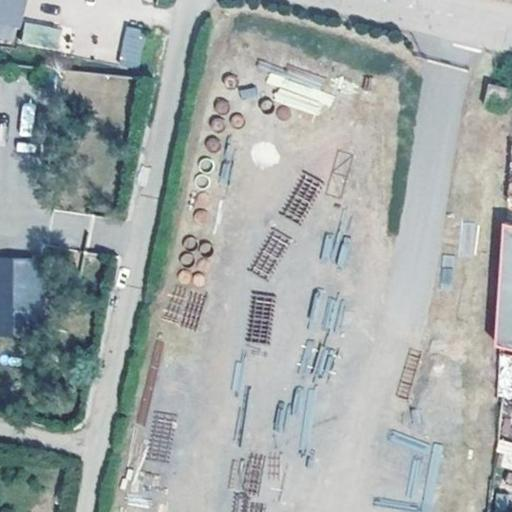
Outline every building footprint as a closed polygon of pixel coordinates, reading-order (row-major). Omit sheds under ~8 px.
[(30,0),(0,0),(0,35),(2,36),(6,18),(25,22),(30,0)] [(126,25),(118,63),(138,67),(146,29),(126,25)] [(511,82),(490,77),(485,101),(509,107),(511,93),(511,82)] [(438,227),(439,211),(415,209),(420,152),(454,155),(457,127),(414,123),(404,224),(438,227)] [(498,343),(498,348),(511,350),(511,225),(506,225),(498,343)] [(0,336),(44,335),(41,256),(0,257),(0,336)]
